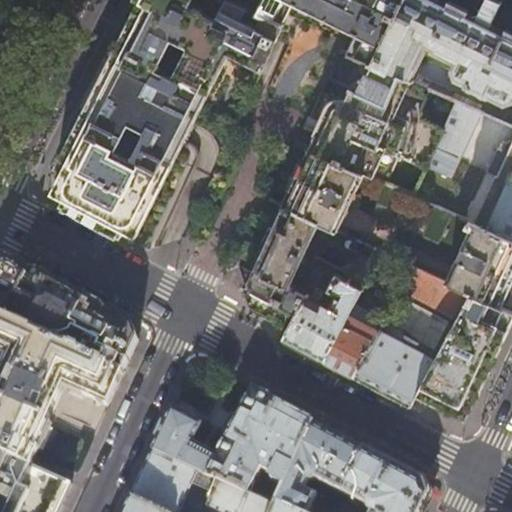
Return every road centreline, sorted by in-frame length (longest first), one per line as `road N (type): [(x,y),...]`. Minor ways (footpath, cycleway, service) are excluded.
road 1 (tertiary): [(473,472),(182,315)]
road 2 (residential): [(0,195),(99,0)]
road 3 (residential): [(182,315),(91,511)]
road 4 (tertiary): [(182,315),(0,219)]
